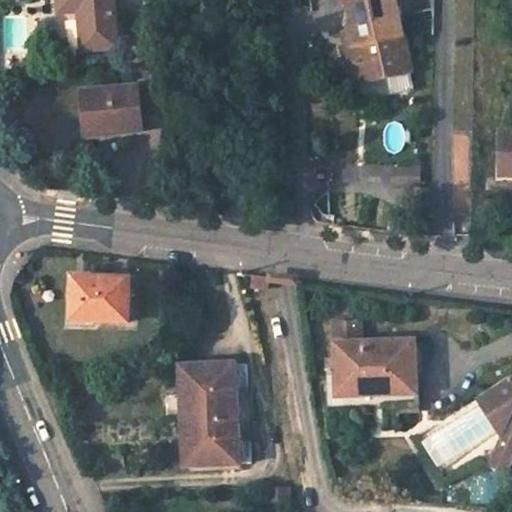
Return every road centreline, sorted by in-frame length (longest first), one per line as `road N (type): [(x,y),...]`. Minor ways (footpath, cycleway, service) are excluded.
road 1 (unclassified): [(511,280),(12,219)]
road 2 (tertiary): [(0,353),(67,511)]
